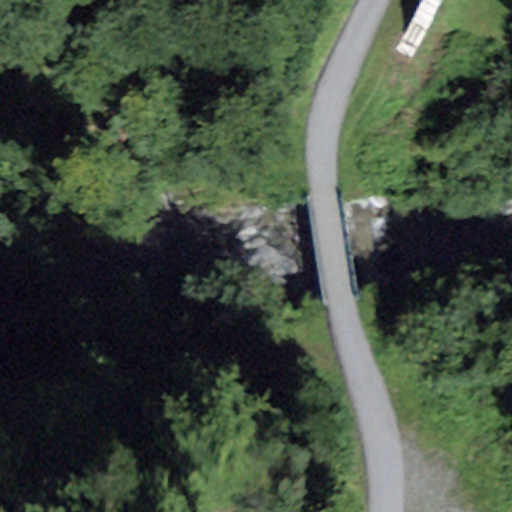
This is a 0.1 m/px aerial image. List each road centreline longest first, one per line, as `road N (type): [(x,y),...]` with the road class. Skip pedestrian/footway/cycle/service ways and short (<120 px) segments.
road 1 (track): [(349,336),(132,417)]
road 2 (unclassified): [(373,511),(372,442),(342,305)]
road 3 (unclassified): [(325,193),(325,153),(374,0)]
